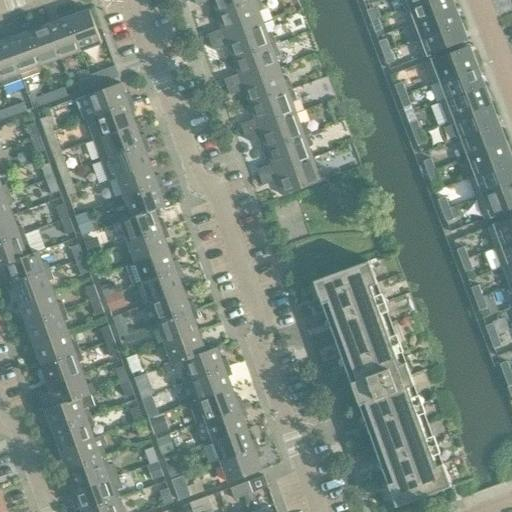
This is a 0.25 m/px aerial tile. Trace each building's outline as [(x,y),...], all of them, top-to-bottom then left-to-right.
[(195,0),(197,5),(211,0),(217,15),(256,0),(195,0)] [(264,23),(260,11),(263,10),(259,0),(256,0),(217,15),(222,29),(208,34),(211,42),(264,23)] [(401,0),(405,9),(429,0),(401,0)] [(450,0),(429,0),(405,9),(411,25),(453,9),(450,0)] [(374,8),(367,10),(371,22),(378,19),(374,8)] [(453,9),(411,25),(417,41),(459,25),(453,9)] [(90,10),(78,14),(76,10),(67,13),(81,51),(102,44),(90,10)] [(59,21),(48,25),(61,59),(81,51),(67,13),(58,16),(59,21)] [(378,19),(371,22),(375,33),(383,30),(378,19)] [(276,44),(272,33),(268,34),(264,23),(211,42),(214,50),(228,45),(233,60),(276,44)] [(42,72),(43,72),(41,66),(61,59),(48,25),(37,29),(35,24),(26,28),(42,72)] [(459,25),(417,41),(423,57),(465,41),(459,25)] [(17,31),(19,35),(7,40),(22,80),(42,72),(26,28),(17,31)] [(386,39),(379,42),(383,53),(390,50),(386,39)] [(0,42),(0,82),(2,87),(22,80),(7,40),(0,42)] [(276,44),(278,50),(289,46),(287,40),(276,44)] [(281,68),(276,56),(280,55),(278,50),(276,44),(233,60),(238,74),(224,79),(227,88),(281,68)] [(467,46),(425,62),(433,82),(475,66),(467,46)] [(390,50),(383,53),(387,64),(394,61),(390,50)] [(115,66),(113,67),(90,75),(91,78),(94,87),(119,77),(115,66)] [(475,66),(433,82),(440,101),(482,86),(475,66)] [(292,89),(288,78),(285,79),(281,68),(227,88),(230,94),(244,89),(250,105),(292,89)] [(91,78),(77,83),(80,92),(94,87),(91,78)] [(402,82),(395,85),(399,97),(407,94),(402,82)] [(121,83),(76,99),(84,121),(85,120),(134,102),(130,93),(126,95),(121,83)] [(305,84),(292,89),(295,98),(309,93),(305,84)] [(482,86),(440,101),(447,121),(490,105),(482,86)] [(53,102),(68,96),(65,88),(50,93),(53,102)] [(255,119),(241,124),(244,133),(296,113),(292,102),(296,100),(295,98),(292,89),(250,105),(255,119)] [(50,93),(37,98),(40,106),(53,102),(50,93)] [(407,94),(399,97),(403,108),(411,105),(407,94)] [(136,124),(132,113),(137,111),(134,102),(85,120),(93,140),(136,124)] [(12,116),(27,111),(24,103),(9,108),(12,116)] [(487,107),(450,121),(457,140),(495,126),(487,107)] [(9,108),(0,111),(0,120),(12,116),(9,108)] [(309,134),(305,123),(300,124),(296,113),(244,133),(247,140),(261,135),(266,150),(309,134)] [(49,116),(41,119),(46,135),(54,132),(49,116)] [(417,121),(409,123),(413,135),(421,132),(417,121)] [(40,136),(35,123),(26,126),(31,139),(40,136)] [(141,136),(136,124),(93,140),(101,160),(148,143),(145,134),(141,136)] [(495,126),(457,140),(464,159),(502,145),(495,126)] [(54,132),(46,135),(53,154),(61,151),(54,132)] [(421,132),(413,135),(418,146),(425,143),(421,132)] [(313,158),(309,147),(313,145),(309,134),(266,150),(271,164),(257,169),(260,178),(313,158)] [(36,154),(45,151),(40,136),(31,139),(36,154)] [(147,153),(152,152),(148,143),(101,160),(109,181),(118,177),(151,165),(147,153)] [(504,144),(466,159),(467,159),(471,157),(478,175),(469,178),(469,180),(511,164),(504,144)] [(61,151),(53,154),(61,175),(69,172),(61,151)] [(325,180),(321,168),(317,170),(313,158),(260,178),(263,185),(277,180),(283,195),(325,180)] [(431,159),(423,161),(428,173),(435,170),(431,159)] [(55,177),(50,163),(41,167),(46,180),(55,177)] [(511,164),(469,180),(477,200),(511,186),(511,164)] [(118,177),(126,197),(163,183),(160,175),(155,176),(151,165),(118,177)] [(435,170),(428,173),(432,184),(439,181),(435,170)] [(69,172),(61,175),(68,195),(76,192),(69,172)] [(51,194),(60,191),(55,177),(46,180),(51,194)] [(0,196),(10,193),(7,185),(2,186),(0,180),(0,196)] [(126,197),(133,216),(122,220),(122,221),(166,205),(162,194),(166,192),(163,183),(126,197)] [(511,186),(477,200),(484,219),(511,208),(511,186)] [(9,204),(13,203),(10,193),(0,196),(0,219),(13,215),(9,204)] [(445,197),(438,200),(442,211),(449,208),(445,197)] [(64,204),(56,207),(61,220),(69,217),(64,204)] [(166,206),(166,205),(122,221),(129,242),(167,228),(163,219),(159,221),(155,210),(166,206)] [(449,208),(442,211),(446,222),(454,219),(449,208)] [(95,231),(89,212),(75,216),(82,235),(95,231)] [(0,242),(25,234),(22,225),(17,227),(13,215),(0,219),(0,242)] [(61,220),(66,234),(75,231),(69,217),(61,220)] [(511,218),(488,228),(495,247),(511,240),(511,218)] [(170,237),(167,228),(129,242),(137,262),(169,250),(165,239),(170,237)] [(32,254),(32,253),(25,234),(0,242),(0,265),(5,264),(32,254)] [(102,251),(97,236),(84,241),(90,256),(102,251)] [(511,240),(495,247),(495,249),(504,245),(511,264),(511,263),(511,240)] [(80,244),(71,248),(76,261),(85,258),(80,244)] [(464,247),(457,250),(461,261),(468,258),(464,247)] [(174,262),(169,250),(137,262),(137,263),(126,267),(132,286),(144,282),(181,268),(178,260),(174,262)] [(5,264),(12,284),(46,272),(51,270),(48,262),(43,263),(39,251),(32,253),(32,254),(5,264)] [(76,261),(81,275),(90,272),(85,258),(76,261)] [(468,258),(461,261),(465,272),(473,269),(468,258)] [(451,486),(369,261),(314,281),(322,304),(328,301),(357,380),(351,382),(359,405),(365,403),(394,482),(388,484),(396,507),(451,486)] [(185,278),(181,268),(144,282),(151,303),(184,291),(180,279),(185,278)] [(12,284),(20,305),(54,292),(50,281),(54,279),(51,270),(46,272),(12,284)] [(104,297),(117,292),(113,282),(101,286),(104,297)] [(94,285),(86,288),(90,302),(99,299),(94,285)] [(479,285),(471,288),(475,299),(483,296),(479,285)] [(188,302),(184,291),(151,303),(159,323),(196,309),(193,301),(188,302)] [(20,305),(27,325),(65,311),(62,303),(58,304),(54,292),(20,305)] [(118,292),(117,292),(104,297),(110,311),(124,306),(118,292)] [(483,296),(475,299),(480,310),(487,308),(483,296)] [(90,302),(95,316),(104,313),(99,299),(90,302)] [(199,318),(196,309),(159,323),(166,343),(199,331),(195,320),(199,318)] [(27,325),(34,345),(69,333),(64,321),(69,320),(65,311),(61,312),(27,325)] [(112,317),(116,328),(129,324),(125,312),(112,317)] [(493,323),(485,326),(490,338),(497,335),(493,323)] [(109,325),(101,328),(105,342),(114,339),(109,325)] [(126,343),(150,335),(148,328),(124,336),(126,343)] [(203,343),(199,331),(166,343),(173,364),(217,347),(211,350),(208,341),(203,343)] [(34,345),(42,365),(80,351),(77,343),(73,345),(69,333),(34,345)] [(497,335),(490,338),(494,349),(502,346),(497,335)] [(105,342),(110,356),(119,353),(114,339),(105,342)] [(226,358),(222,359),(217,347),(173,364),(185,360),(192,380),(229,366),(226,358)] [(83,360),(80,351),(42,365),(49,386),(83,373),(79,362),(83,360)] [(507,361),(500,364),(504,375),(511,373),(507,361)] [(124,366),(115,369),(120,383),(129,380),(124,366)] [(233,375),(229,366),(192,380),(199,400),(232,388),(228,377),(233,375)] [(92,384),(88,385),(83,373),(49,386),(57,406),(91,394),(91,395),(95,393),(92,384)] [(142,398),(157,393),(150,373),(135,378),(142,398)] [(120,383),(125,397),(134,394),(129,380),(120,383)] [(196,424),(206,420),(244,407),(241,398),(236,400),(232,388),(199,400),(189,404),(196,424)] [(91,394),(57,406),(46,410),(53,430),(91,416),(89,410),(96,407),(91,395),(91,394)] [(149,418),(158,415),(155,405),(146,408),(149,418)] [(143,420),(139,407),(130,410),(135,423),(143,420)] [(248,416),(244,407),(206,420),(214,441),(247,429),(243,418),(248,416)] [(154,435),(170,430),(164,413),(158,415),(149,418),(154,435)] [(53,430),(60,451),(96,438),(95,437),(92,427),(95,426),(91,416),(53,430)] [(140,437),(148,434),(143,420),(135,423),(140,437)] [(251,440),(247,429),(214,441),(221,461),(259,447),(256,439),(251,440)] [(60,451),(68,471),(102,459),(106,457),(103,450),(108,448),(103,434),(95,437),(96,438),(60,451)] [(168,435),(156,439),(162,455),(174,451),(168,435)] [(158,461),(153,447),(145,451),(150,464),(158,461)] [(259,447),(221,461),(229,482),(262,470),(258,458),(262,457),(259,447)] [(68,471),(75,491),(118,475),(114,464),(109,466),(106,457),(102,459),(68,471)] [(155,478),(163,475),(158,461),(150,464),(155,478)] [(167,466),(172,480),(183,476),(178,462),(167,466)] [(75,491),(83,511),(116,499),(121,498),(118,489),(123,488),(118,475),(75,491)] [(183,476),(172,480),(179,500),(191,496),(183,476)] [(253,493),(248,481),(239,485),(243,496),(252,493),(253,493)] [(230,488),(235,500),(243,496),(239,485),(230,488)] [(173,503),(168,488),(160,491),(165,506),(173,503)] [(252,493),(243,496),(246,503),(254,500),(252,493)] [(213,508),(208,496),(198,500),(203,511),(213,508)] [(116,499),(83,511),(82,511),(126,511),(121,498),(116,499)] [(190,503),(193,511),(201,511),(203,511),(198,500),(190,503)]
